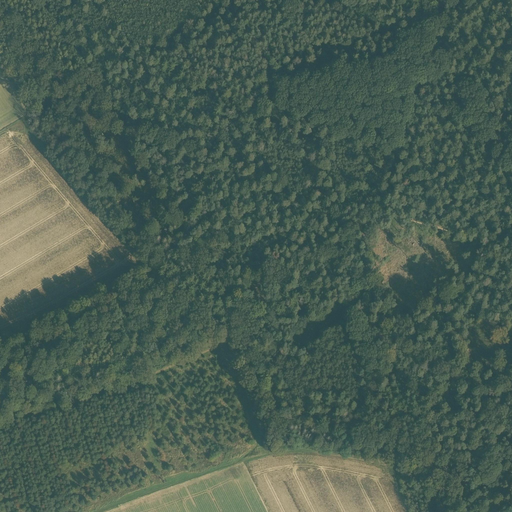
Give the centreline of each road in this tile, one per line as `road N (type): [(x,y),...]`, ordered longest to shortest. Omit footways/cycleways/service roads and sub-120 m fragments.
road 1 (track): [(106,511),(297,446),(383,464)]
road 2 (track): [(0,421),(119,385),(227,339)]
road 3 (track): [(376,210),(442,0)]
road 4 (track): [(145,268),(20,121)]
road 5 (track): [(241,0),(96,79)]
road 6 (track): [(145,268),(0,347)]
